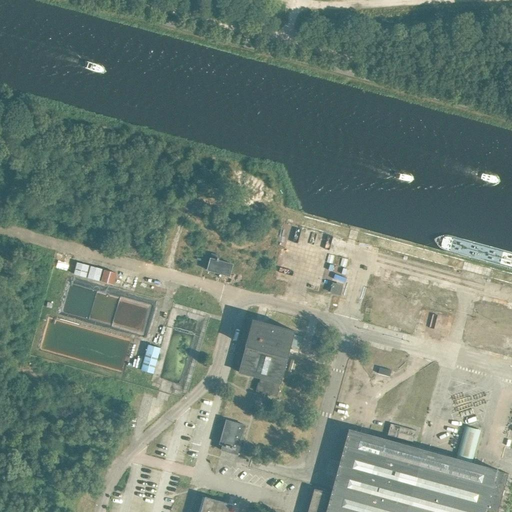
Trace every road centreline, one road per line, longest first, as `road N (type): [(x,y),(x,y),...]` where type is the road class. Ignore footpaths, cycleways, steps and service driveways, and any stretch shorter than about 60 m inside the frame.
road 1 (track): [(511,104),(131,0)]
road 2 (tertiary): [(297,0),(423,0)]
